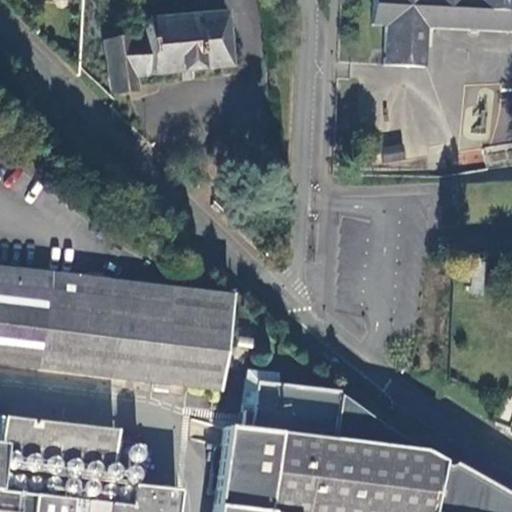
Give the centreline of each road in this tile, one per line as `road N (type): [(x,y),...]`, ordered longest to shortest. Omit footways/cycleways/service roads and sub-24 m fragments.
road 1 (tertiary): [(0,28),(278,305)]
road 2 (residential): [(317,0),(308,201),(296,286),(278,305)]
road 3 (tertiary): [(511,463),(354,378)]
